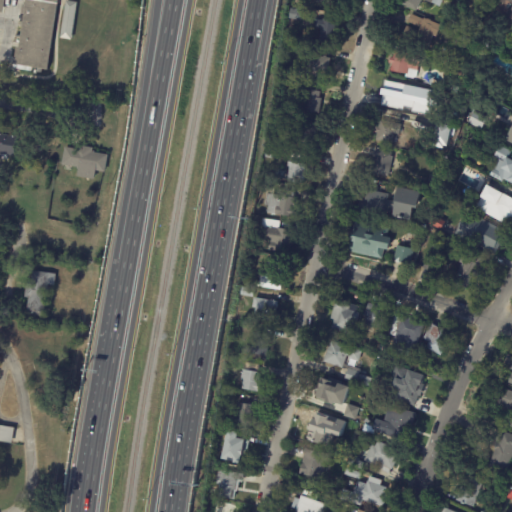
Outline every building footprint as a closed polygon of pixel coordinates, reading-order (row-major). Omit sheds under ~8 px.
[(0,0),(56,0),(45,70),(37,69),(36,73),(31,73),(32,68),(29,67),(28,72),(10,69),(14,48),(16,48),(22,15),(18,14),(19,5),(22,5),(23,0),(2,0),(0,14),(0,0)] [(69,0),(80,2),(74,39),(63,38),(69,0)] [(344,0),(344,1),(339,0),(337,8),(322,5),(323,0),(344,0)] [(455,0),(453,4),(446,0),(441,0),(438,7),(425,0),(420,0),(415,11),(400,3),(401,0),(455,0)] [(511,0),(511,27),(504,23),(510,9),(511,10),(511,7),(511,3),(506,1),(505,4),(497,0),(511,0)] [(303,11),(301,21),(286,17),(289,7),(303,11)] [(406,28),(417,33),(420,28),(407,23),(411,14),(423,20),(423,18),(427,20),(427,19),(431,21),(430,21),(440,26),(436,36),(433,35),(427,50),(411,42),(412,40),(402,36),(406,28)] [(338,21),(334,44),(319,42),(321,29),(320,29),(321,21),(323,21),(323,19),(338,21)] [(379,44),(381,38),(399,42),(398,48),(379,44)] [(388,61),(389,57),(392,57),(394,51),(408,54),(404,74),(389,70),(391,63),(387,62),(388,61)] [(329,58),(327,78),(302,75),(303,62),(307,62),(308,55),(322,56),(322,55),(325,56),(325,57),(329,58)] [(449,73),(451,65),(464,68),(461,77),(449,73)] [(382,106),(384,94),(383,94),(384,89),(386,89),(388,82),(389,82),(390,76),(402,78),(400,85),(407,86),(404,100),(408,101),(408,100),(413,101),(413,102),(418,103),(417,113),(382,106)] [(317,84),(316,91),(321,92),(319,98),(321,98),(318,114),(304,111),(309,82),(317,84)] [(489,117),(480,131),(466,123),(474,109),(489,117)] [(315,136),(313,144),(292,140),(296,120),(302,121),(303,114),(310,115),(309,122),(317,123),(315,136)] [(454,114),(462,116),(460,125),(453,124),(454,114)] [(380,120),(401,125),(399,136),(393,135),(391,145),(375,141),(377,133),(374,133),(375,127),(378,128),(380,120)] [(432,135),(435,122),(450,126),(445,146),(442,145),(441,148),(430,146),(432,135)] [(511,144),(503,140),(511,122),(511,144)] [(0,129),(2,130),(2,134),(22,135),(20,155),(8,154),(8,160),(0,159),(0,129)] [(281,139),(280,148),(266,146),(268,137),(281,139)] [(84,145),(97,146),(97,153),(106,154),(105,172),(93,171),(92,177),(79,176),(79,168),(66,167),(67,147),(82,149),(82,145),(84,145)] [(510,153),(507,158),(511,160),(511,184),(503,180),(502,182),(490,176),(497,161),(494,159),(499,147),(510,152),(510,153)] [(279,154),(277,160),(264,158),(265,149),(279,152),(279,154)] [(390,153),(390,156),(393,157),(389,176),(368,172),(373,149),(390,153)] [(307,165),(306,171),(307,171),(305,185),(288,182),(290,168),(288,167),(289,162),(307,165)] [(427,182),(429,175),(436,177),(432,190),(425,187),(427,182)] [(499,186),(495,193),(478,184),(482,177),(499,186)] [(58,181),(65,184),(64,189),(57,186),(58,181)] [(271,184),(270,191),(259,189),(260,181),(271,183),(271,184)] [(362,189),(390,195),(388,200),(393,201),(398,187),(421,192),(417,209),(413,208),(410,221),(392,217),(393,212),(391,211),(392,208),(386,207),(384,218),(357,212),(362,189)] [(294,198),(294,199),(298,200),(294,224),(286,223),(287,217),(266,213),(269,194),(274,195),(276,188),(291,191),(290,193),(294,194),(294,198)] [(511,222),(498,215),(496,219),(478,209),(487,192),(495,197),(498,192),(505,196),(508,190),(511,192),(511,222)] [(500,242),(497,249),(500,250),(498,254),(495,252),(494,254),(479,246),(478,247),(456,236),(467,217),(475,222),(477,218),(506,233),(500,242)] [(279,222),(278,228),(288,230),(287,235),(295,236),(293,244),(289,244),(288,253),(267,250),(268,242),(263,242),(264,229),(260,228),(261,219),(279,222)] [(389,239),(387,250),(384,250),(382,259),(348,252),(354,221),(389,228),(387,238),(389,239)] [(412,250),(409,265),(392,260),(396,245),(412,250)] [(455,275),(461,264),(458,262),(465,249),(484,260),(480,266),(482,267),(477,277),(480,278),(475,286),(469,282),(464,289),(451,282),(455,275)] [(438,265),(434,274),(422,268),(428,256),(439,262),(438,265)] [(282,267),(281,270),(284,270),(283,279),(280,279),(280,282),(282,282),(281,291),(254,287),(255,281),(258,282),(260,269),(265,269),(266,263),(282,265),(282,267)] [(28,286),(28,281),(33,281),(34,272),(57,274),(56,285),(50,284),(46,317),(29,315),(31,298),(27,297),(28,286)] [(254,291),(253,298),(240,295),(242,287),(254,289),(254,291)] [(278,302),(275,322),(264,320),(264,317),(256,316),(257,309),(252,308),(253,298),(278,302)] [(332,310),(335,302),(349,306),(350,304),(358,307),(356,313),(359,314),(353,336),(330,329),(333,320),(330,319),(332,310)] [(375,310),(392,315),(388,328),(371,323),(369,327),(365,326),(368,318),(363,316),(367,303),(374,306),(373,309),(375,310)] [(405,320),(407,321),(408,319),(415,321),(415,323),(423,326),(414,354),(391,347),(401,318),(405,320)] [(433,325),(451,335),(440,356),(424,348),(428,341),(422,338),(430,324),(433,325)] [(270,337),(266,357),(268,357),(267,362),(255,360),(256,355),(251,355),(254,339),(252,338),(253,333),(270,336),(270,337)] [(326,350),(330,340),(362,352),(358,362),(346,357),(342,369),(322,362),(326,350)] [(511,384),(507,383),(511,371),(502,367),(506,355),(511,357),(511,384)] [(382,360),(388,363),(385,369),(380,366),(382,360)] [(258,365),(257,372),(258,373),(256,382),(259,383),(257,392),(240,389),(242,380),(239,380),(241,370),(243,370),(244,363),(258,365)] [(344,380),(347,369),(359,372),(358,374),(373,379),(370,389),(343,380),(344,380)] [(426,379),(419,402),(403,396),(408,380),(401,378),(403,371),(426,379)] [(339,382),(349,386),(343,404),(334,401),(333,403),(322,399),(323,397),(316,395),(322,376),(327,378),(328,376),(339,380),(339,382)] [(511,411),(495,405),(498,400),(491,397),(495,386),(511,392),(511,411)] [(367,396),(376,399),(374,404),(365,401),(367,396)] [(255,406),(252,428),(235,425),(238,409),(236,408),(236,403),(255,406)] [(358,407),(347,404),(343,416),(355,419),(358,407)] [(409,431),(405,444),(385,437),(392,418),(387,417),(390,406),(415,414),(409,431)] [(309,427),(310,425),(312,426),(314,419),(317,420),(318,414),(332,418),(330,425),(335,426),(332,434),(327,432),(324,442),(306,437),(309,427)] [(0,425),(18,428),(16,443),(2,441),(3,438),(0,437),(0,425)] [(247,436),(244,454),(247,454),(245,466),(221,462),(224,441),(226,431),(230,432),(230,433),(247,435),(247,436)] [(493,448),(496,442),(498,443),(502,432),(511,435),(511,458),(505,478),(487,471),(494,451),(492,450),(493,448)] [(398,455),(390,470),(389,470),(387,474),(376,469),(379,464),(377,463),(375,467),(362,461),(370,445),(373,447),(376,441),(399,453),(398,455)] [(302,458),(304,449),(332,455),(330,467),(324,466),(321,480),(298,475),(302,458)] [(362,463),(360,470),(346,465),(348,458),(353,460),(354,458),(357,459),(357,461),(362,463)] [(345,469),(360,473),(358,480),(343,475),(345,469)] [(242,475),(241,482),(238,481),(236,492),(233,492),(231,500),(216,498),(218,485),(214,485),(217,470),(243,475),(242,475)] [(483,483),(473,508),(464,504),(463,506),(460,504),(461,504),(455,502),(466,474),(483,481),(483,483)] [(380,481),(379,486),(386,488),(383,496),(386,496),(382,508),(361,500),(359,507),(338,500),(339,496),(338,495),(340,490),(341,491),(341,490),(352,494),(353,491),(352,490),(353,487),(354,487),(356,482),(365,485),(366,482),(367,482),(368,477),(380,481)] [(294,511),(295,511),(290,510),(294,499),(298,500),(299,496),(301,497),(303,491),(310,493),(309,497),(312,498),(312,501),(326,505),(323,511),(294,511)] [(212,511),(215,502),(233,506),(231,511),(212,511)]
